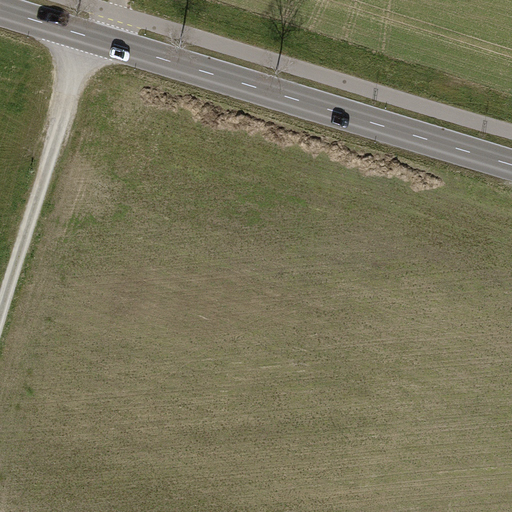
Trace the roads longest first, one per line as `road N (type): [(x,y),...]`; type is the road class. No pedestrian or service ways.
road 1 (tertiary): [(511,163),(0,8)]
road 2 (track): [(0,313),(85,34)]
